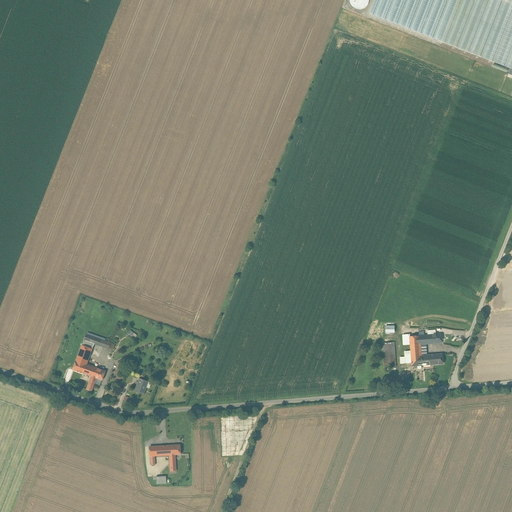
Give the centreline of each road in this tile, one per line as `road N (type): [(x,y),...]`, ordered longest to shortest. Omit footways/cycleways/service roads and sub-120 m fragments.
road 1 (unclassified): [(0,369),(135,411),(452,387)]
road 2 (unclassified): [(511,228),(452,387)]
